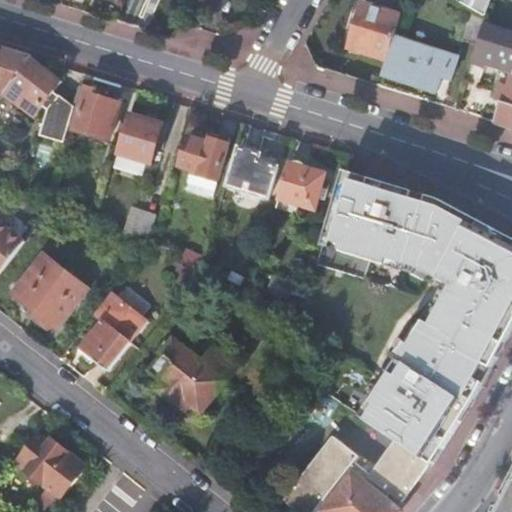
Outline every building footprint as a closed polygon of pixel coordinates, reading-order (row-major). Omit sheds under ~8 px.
[(460,0),(459,2),(473,10),(485,17),(490,0),(460,0)] [(350,50),(388,62),(395,39),(402,17),(363,5),(350,50)] [(464,42),(478,46),(483,32),(487,18),(485,17),(473,10),(464,42)] [(511,40),(483,32),(478,46),(474,61),(511,71),(511,78),(509,88),(501,86),(496,101),(501,103),(495,124),(511,128),(511,40)] [(395,39),(388,62),(383,76),(438,93),(443,79),(452,81),(459,60),(395,39)] [(0,92),(5,94),(6,93),(32,60),(33,58),(0,48),(0,92)] [(62,83),(32,60),(6,93),(36,117),(62,83)] [(105,94),(83,87),(81,95),(86,97),(77,130),(108,140),(119,104),(103,99),(105,94)] [(164,126),(131,115),(119,153),(152,163),(164,126)] [(210,144),(189,138),(180,167),(192,170),(191,172),(219,181),(230,145),(212,140),(210,144)] [(274,167),(277,159),(241,148),(229,186),(269,198),(278,168),(274,167)] [(326,176),(289,164),(276,208),(295,214),(298,205),(315,210),(326,176)] [(511,236),(444,200),(346,169),(323,243),(419,274),(446,288),(364,416),(435,464),(478,400),(511,335),(511,236)] [(148,241),(156,216),(142,212),(134,236),(148,241)] [(0,272),(25,240),(0,221),(0,272)] [(180,263),(198,273),(203,258),(185,250),(180,263)] [(71,276),(75,271),(67,265),(63,270),(45,257),(16,294),(42,315),(40,323),(47,329),(56,326),(58,328),(59,326),(59,325),(85,291),(87,293),(90,289),(86,286),(85,287),(71,276)] [(300,273),(311,277),(316,261),(305,257),(300,273)] [(288,292),(292,282),(271,275),(267,286),(288,292)] [(238,296),(246,300),(253,279),(245,276),(238,296)] [(148,321),(111,294),(96,314),(103,320),(81,349),(109,370),(148,321)] [(228,380),(238,367),(215,349),(204,363),(175,341),(151,372),(165,383),(160,390),(182,407),(188,401),(203,413),(227,383),(228,380)] [(398,511),(397,511),(430,465),(396,441),(371,474),(356,463),(359,457),(334,438),(284,501),(298,511),(317,511),(321,507),(327,511),(398,511)] [(47,446),(38,439),(19,464),(63,499),(88,466),(53,439),(47,446)] [(511,511),(511,476),(504,493),(505,500),(499,511),(498,511),(511,511)]
